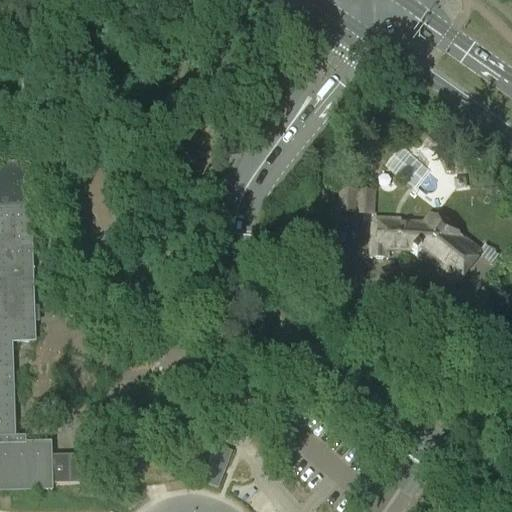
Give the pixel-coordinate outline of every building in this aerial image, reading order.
[(0,493),(51,492),(51,487),(74,487),(87,486),(86,458),(51,459),(50,445),(25,446),(25,438),(14,439),(11,344),(35,344),(29,166),(0,167),(0,493)] [(373,218),(374,195),(339,194),(338,216),(373,218)] [(372,224),(370,261),(387,262),(387,251),(405,252),(416,261),(421,255),(437,268),(436,269),(457,286),(480,257),(433,219),(426,227),(372,224)] [(280,233),(270,249),(281,256),(291,240),(280,233)] [(298,234),(284,256),(308,271),(321,249),(298,234)] [(191,343),(201,334),(189,320),(178,329),(191,343)]
